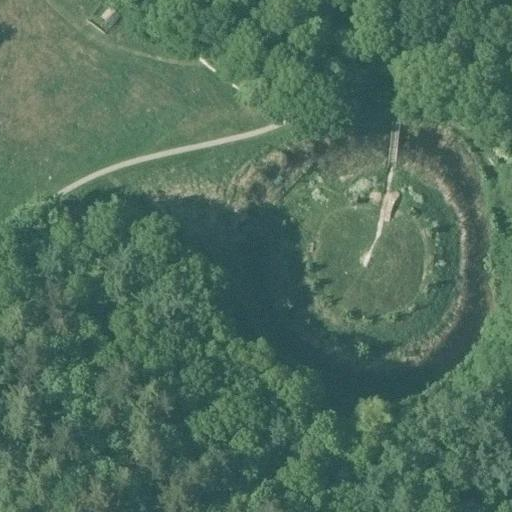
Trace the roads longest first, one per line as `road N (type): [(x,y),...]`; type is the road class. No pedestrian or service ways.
road 1 (track): [(492,357),(444,404),(406,420),(334,417),(261,360),(219,285),(206,225),(219,181),(267,142),(391,78)]
road 2 (track): [(391,78),(461,124),(494,173),(510,285),(508,319),(492,357),(511,371)]
road 3 (track): [(284,134),(182,65),(230,0)]
road 4 (track): [(182,65),(100,43),(51,0)]
